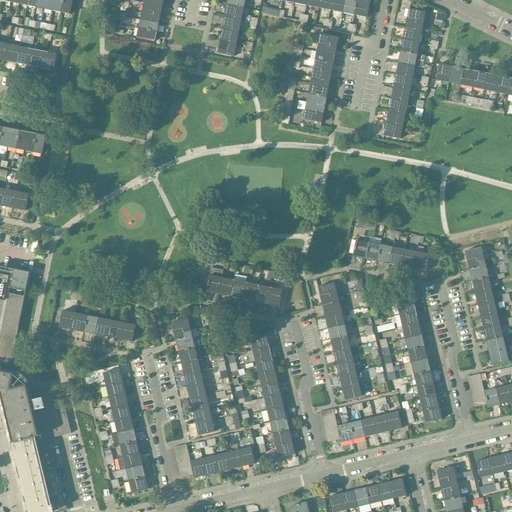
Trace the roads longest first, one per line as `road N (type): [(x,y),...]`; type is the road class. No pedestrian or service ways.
road 1 (residential): [(471,440),(440,279)]
road 2 (residential): [(322,475),(294,320)]
road 3 (residential): [(178,509),(147,357)]
